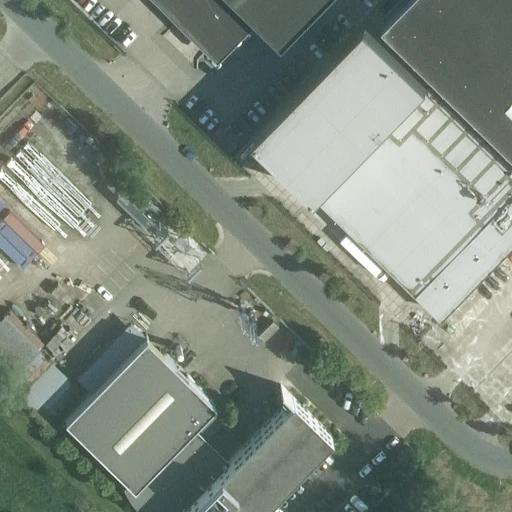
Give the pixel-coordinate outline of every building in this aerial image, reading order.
[(244,0),(284,38),(320,0),(244,0)] [(511,0),(401,0),(384,18),(511,142),(511,0)] [(511,159),(366,17),(255,132),(441,313),(511,240),(511,159)] [(67,185),(100,150),(43,97),(10,132),(30,151),(47,133),(56,142),(65,132),(81,148),(56,175),(67,185)] [(69,318),(28,356),(39,367),(80,329),(69,318)] [(264,340),(278,326),(273,320),(258,334),(264,340)] [(146,334),(64,417),(133,485),(127,491),(148,511),(256,511),(332,435),(293,397),(222,469),(185,433),(216,402),(146,334)] [(199,428),(210,439),(230,418),(219,407),(199,428)]
